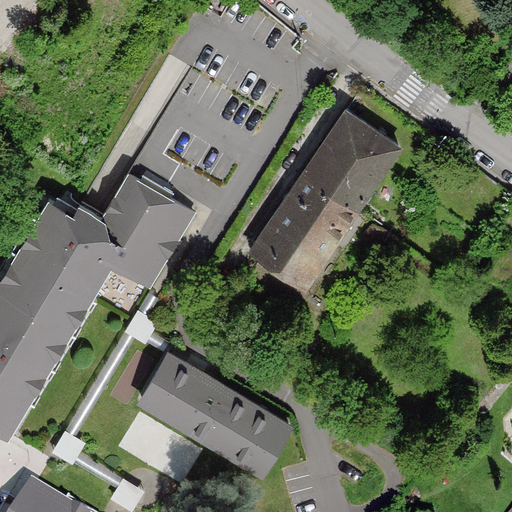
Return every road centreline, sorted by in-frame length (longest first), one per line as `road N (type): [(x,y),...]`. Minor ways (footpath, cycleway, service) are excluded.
road 1 (residential): [(365,56),(209,296)]
road 2 (tertiary): [(365,56),(511,159)]
